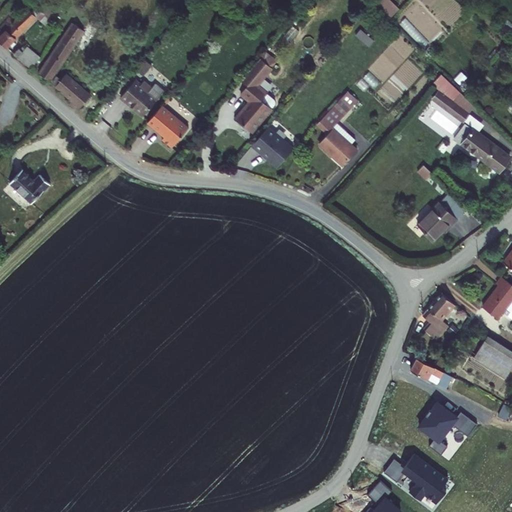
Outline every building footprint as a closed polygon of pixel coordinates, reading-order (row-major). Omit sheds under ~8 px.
[(67,1),(63,0),(56,0),(48,17),(56,21),(67,1)] [(25,5),(6,26),(15,34),(34,14),(25,5)] [(82,28),(70,19),(37,72),(47,79),(52,72),(82,28)] [(1,22),(0,22),(0,49),(15,34),(6,26),(1,22)] [(362,27),(356,33),(370,45),(375,39),(362,27)] [(33,59),(23,49),(18,53),(13,48),(6,55),(25,72),(33,59)] [(229,120),(245,134),(273,102),(262,93),(256,100),(250,95),(257,88),(253,85),(266,70),(254,60),(240,77),(245,82),(240,88),(235,95),(243,103),(229,120)] [(58,79),(52,72),(47,79),(74,109),(86,99),(64,74),(58,79)] [(436,90),(429,97),(456,124),(463,117),(448,102),(457,93),(438,74),(429,84),(436,90)] [(240,77),(235,83),(240,88),(245,82),(240,77)] [(135,89),(129,83),(113,101),(136,120),(158,94),(149,86),(146,90),(139,85),(135,89)] [(262,93),(257,88),(250,95),(256,100),(262,93)] [(342,93),(314,125),(324,134),(315,143),(339,165),(353,149),(329,128),(352,102),(342,93)] [(448,102),(463,117),(472,107),(457,93),(448,102)] [(178,133),(151,111),(137,128),(154,142),(152,145),(162,153),(178,133)] [(507,154),(463,125),(456,135),(477,149),(474,153),(497,168),(507,154)] [(287,151),(261,129),(245,149),(256,158),(258,156),(262,160),(263,163),(272,170),(287,151)] [(422,168),(417,173),(426,182),(431,177),(422,168)] [(21,171),(10,184),(31,204),(49,184),(39,175),(33,182),(21,171)] [(440,202),(458,219),(466,211),(448,193),(440,202)] [(458,219),(440,202),(433,211),(427,206),(422,211),(428,216),(419,227),(434,242),(449,225),(451,227),(458,219)] [(511,246),(501,260),(511,269),(511,246)] [(511,285),(500,276),(495,282),(497,284),(481,305),(496,317),(501,310),(510,318),(511,315),(511,285)] [(420,315),(428,323),(434,328),(440,321),(453,307),(439,295),(420,315)] [(446,328),(440,321),(434,328),(438,332),(434,340),(446,328)] [(422,329),(434,340),(438,332),(434,328),(428,323),(422,329)] [(511,365),(511,360),(486,338),(469,357),(497,383),(511,365)] [(434,363),(439,367),(445,361),(440,356),(434,363)] [(451,376),(415,357),(410,370),(445,388),(451,376)] [(504,418),(510,406),(502,402),(497,415),(504,418)] [(422,419),(415,430),(431,441),(425,449),(438,458),(442,451),(434,445),(447,427),(463,438),(472,425),(456,414),(452,419),(432,405),(426,414),(425,413),(421,418),(422,419)] [(446,482),(411,458),(402,471),(391,464),(381,478),(392,485),(401,472),(417,483),(408,496),(419,504),(424,497),(436,505),(444,493),(440,490),(446,482)]
